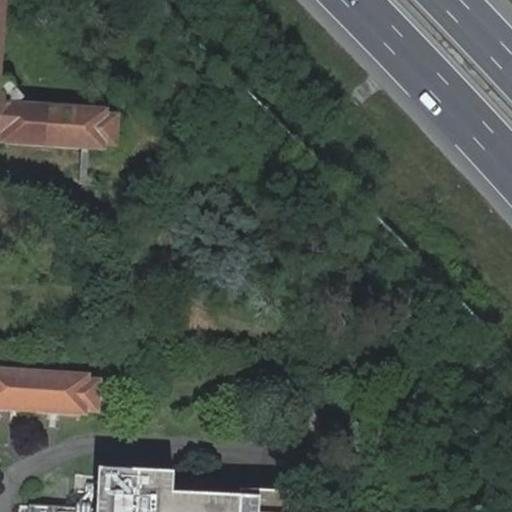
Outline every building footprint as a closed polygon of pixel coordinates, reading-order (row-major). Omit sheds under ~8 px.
[(0,136),(2,137),(1,148),(91,158),(92,153),(106,155),(110,127),(96,126),(96,122),(3,111),(13,104),(2,88),(0,89),(0,5),(0,4),(0,136)] [(0,406),(84,413),(84,409),(97,410),(100,385),(86,384),(86,381),(0,373),(0,406)] [(305,396),(303,449),(328,449),(331,397),(305,396)] [(286,511),(287,490),(237,488),(237,496),(236,511),(210,511),(211,494),(171,492),(172,472),(97,468),(96,478),(104,478),(102,504),(95,504),(51,502),(50,511),(286,511)] [(104,478),(96,478),(95,504),(102,504),(104,478)] [(236,511),(237,496),(211,494),(210,511),(236,511)]
